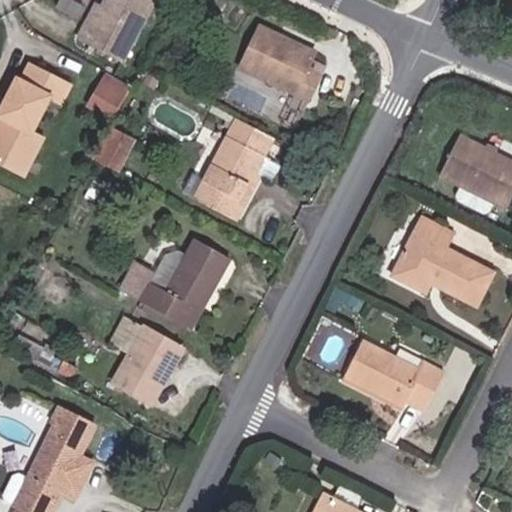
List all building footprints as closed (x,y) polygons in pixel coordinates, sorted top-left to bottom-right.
[(94,22),(86,38),(132,61),(161,0),(111,0),(110,3),(100,25),(94,22)] [(104,0),(94,22),(100,25),(110,3),(104,0)] [(318,73),(326,55),(298,41),(294,48),(287,44),(290,37),(277,30),(255,72),(283,86),(286,79),(312,91),(309,98),(323,104),(333,79),(318,73)] [(33,129),(39,131),(55,95),(70,102),(78,84),(36,63),(28,81),(21,79),(1,116),(8,119),(0,134),(0,164),(13,170),(33,129)] [(112,88),(104,104),(128,116),(136,100),(112,88)] [(234,195),(248,166),(263,136),(236,123),(199,196),(237,215),(244,199),(234,195)] [(13,170),(29,178),(50,138),(39,131),(33,129),(13,170)] [(105,164),(130,178),(147,146),(122,133),(105,164)] [(443,189),(511,222),(511,221),(511,173),(462,150),(443,189)] [(234,195),(244,199),(258,171),(248,166),(234,195)] [(478,315),(493,285),(444,259),(451,240),(419,224),(386,286),(420,304),(427,291),(478,315)] [(143,277),(134,294),(202,333),(225,291),(231,294),(246,263),(213,246),(205,260),(195,255),(183,261),(175,277),(168,290),(143,277)] [(150,264),(143,277),(168,290),(175,277),(150,264)] [(125,388),(166,406),(193,355),(152,333),(125,388)] [(411,409),(434,418),(451,382),(431,373),(428,379),(364,349),(346,388),(408,417),(411,409)] [(19,506),(17,511),(19,511),(54,511),(63,495),(71,500),(91,463),(85,459),(99,432),(63,412),(55,428),(60,430),(31,485),(19,506)] [(71,500),(81,505),(102,468),(91,463),(71,500)] [(4,499),(19,506),(31,485),(15,477),(4,499)]
